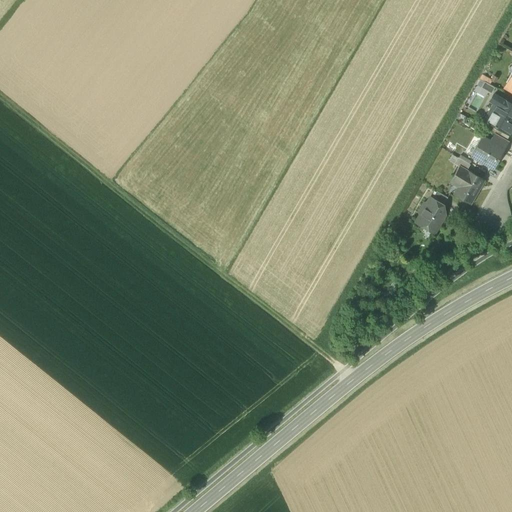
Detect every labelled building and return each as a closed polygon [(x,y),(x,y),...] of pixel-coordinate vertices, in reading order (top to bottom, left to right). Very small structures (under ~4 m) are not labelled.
[(494,87),(484,81),(481,87),(491,93),(494,87)] [(498,97),(493,94),(490,100),(494,103),(498,97)] [(511,104),(498,96),(498,97),(494,103),(490,110),(497,114),(491,124),(494,126),(509,135),(510,135),(511,132),(511,104)] [(509,135),(494,126),(491,131),(495,133),(506,140),(509,135)] [(506,140),(495,133),(491,141),(502,148),(506,140)] [(491,141),(483,137),(472,156),(491,167),(502,148),(491,141)] [(469,155),(461,150),(457,157),(465,161),(469,155)] [(465,161),(457,157),(453,163),(459,166),(466,170),(469,164),(465,161)] [(466,170),(459,166),(452,177),(461,182),(454,194),(470,203),(483,180),(466,170)] [(447,197),(436,191),(431,199),(441,204),(443,205),(447,197)] [(431,199),(430,198),(427,203),(424,204),(419,212),(420,215),(417,220),(418,223),(423,226),(426,225),(435,230),(441,220),(439,219),(442,213),(437,210),(441,204),(431,199)]
